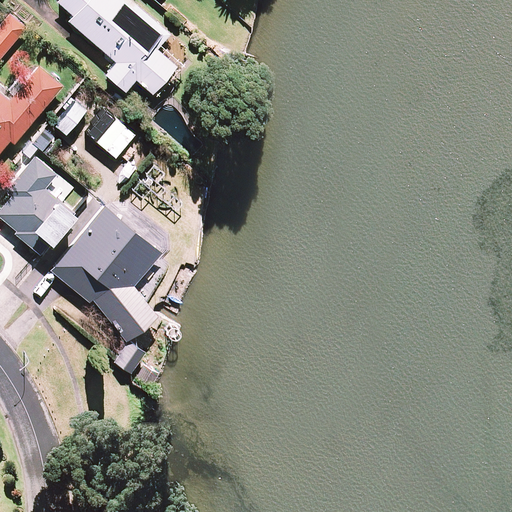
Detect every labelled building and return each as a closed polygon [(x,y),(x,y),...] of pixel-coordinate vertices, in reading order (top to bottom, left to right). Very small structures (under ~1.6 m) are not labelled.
[(54,0),(69,12),(64,17),(113,60),(102,72),(121,88),(132,75),(148,90),(172,63),(153,46),(165,32),(129,0),(54,0)] [(0,53),(23,26),(7,12),(0,20),(0,53)] [(57,84),(34,65),(5,98),(0,93),(0,144),(6,138),(10,141),(57,84)] [(84,145),(63,128),(33,162),(39,167),(25,185),(44,202),(42,204),(67,225),(101,184),(73,159),(84,145)] [(98,212),(86,203),(67,228),(79,237),(98,212)] [(102,237),(91,229),(60,267),(124,334),(155,310),(132,281),(161,246),(138,227),(111,229),(102,237)] [(142,348),(127,338),(112,360),(127,370),(142,348)]
